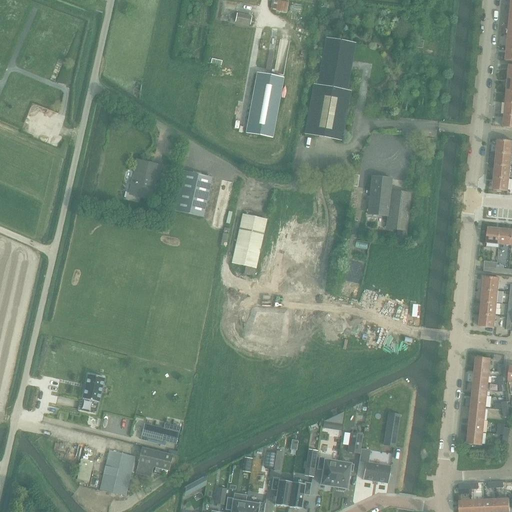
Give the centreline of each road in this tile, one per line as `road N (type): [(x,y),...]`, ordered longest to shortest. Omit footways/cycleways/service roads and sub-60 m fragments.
road 1 (unclassified): [(0,491),(112,0)]
road 2 (residential): [(472,206),(491,0)]
road 3 (residential): [(455,342),(472,206)]
road 4 (residential): [(442,476),(455,342)]
